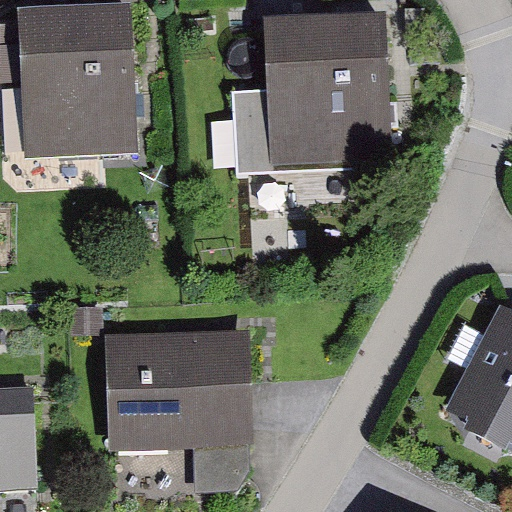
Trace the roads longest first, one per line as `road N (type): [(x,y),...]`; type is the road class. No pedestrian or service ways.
road 1 (residential): [(294,511),(325,467),(426,258)]
road 2 (residential): [(426,258),(489,124),(489,41),(472,0)]
